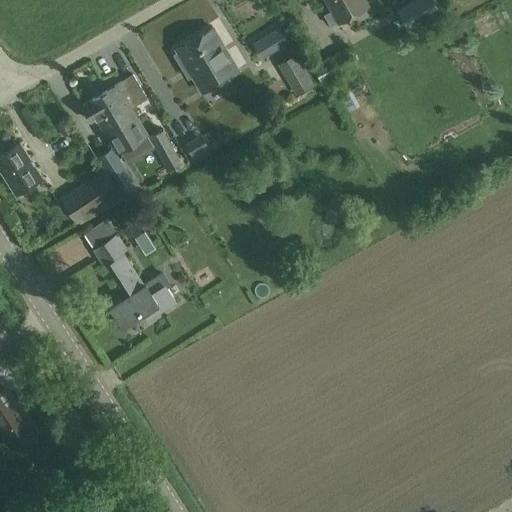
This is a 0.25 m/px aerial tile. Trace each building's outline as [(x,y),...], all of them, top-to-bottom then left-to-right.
[(330,0),(344,25),(370,10),(364,0),(330,0)] [(433,0),(412,0),(396,9),(406,28),(439,10),(433,0)] [(237,69),(211,26),(176,48),(178,51),(173,54),(188,77),(192,75),(202,91),(237,69)] [(279,28),(272,33),(276,40),(280,47),(288,42),(284,35),(279,28)] [(278,64),(296,95),(314,84),(296,54),(278,64)] [(91,120),(101,115),(113,134),(109,136),(116,148),(138,136),(131,123),(139,118),(132,107),(147,98),(133,74),(118,83),(82,105),(91,120)] [(351,88),(338,94),(345,108),(358,102),(351,88)] [(63,135),(71,131),(65,121),(57,125),(63,135)] [(150,136),(168,170),(182,163),(164,129),(150,136)] [(193,140),(186,144),(192,154),(199,150),(206,146),(200,136),(193,140)] [(0,169),(16,194),(42,177),(20,144),(0,156),(0,169)] [(98,157),(123,194),(136,186),(111,148),(98,157)] [(60,199),(78,224),(117,204),(124,200),(120,194),(119,195),(102,170),(60,199)] [(92,245),(115,229),(107,217),(83,233),(92,245)] [(128,248),(119,234),(95,250),(103,263),(105,262),(127,296),(110,307),(121,324),(142,310),(148,318),(176,300),(167,287),(172,283),(163,270),(144,282),(124,251),(128,248)] [(37,431),(25,413),(6,384),(4,386),(0,378),(0,430),(12,449),(37,431)]
